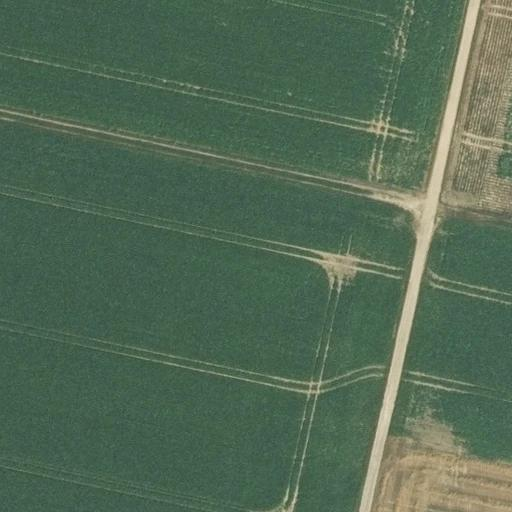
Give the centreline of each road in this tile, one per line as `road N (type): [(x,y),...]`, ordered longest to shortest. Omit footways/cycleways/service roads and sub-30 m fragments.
road 1 (track): [(365,511),(477,0)]
road 2 (track): [(511,226),(0,118)]
